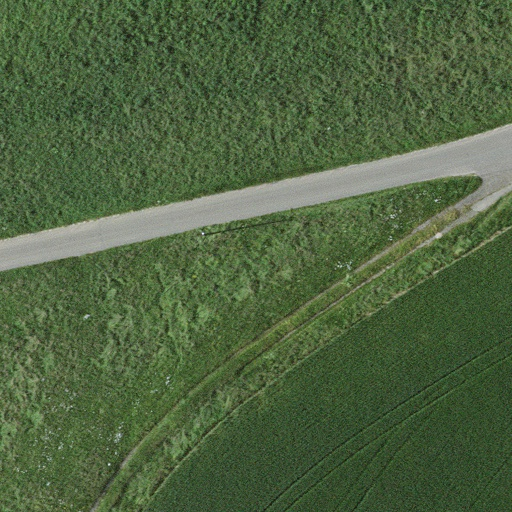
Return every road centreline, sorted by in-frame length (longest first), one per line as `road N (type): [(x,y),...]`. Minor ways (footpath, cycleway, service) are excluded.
road 1 (track): [(511,172),(225,370),(167,422),(101,511)]
road 2 (residential): [(0,254),(511,139)]
